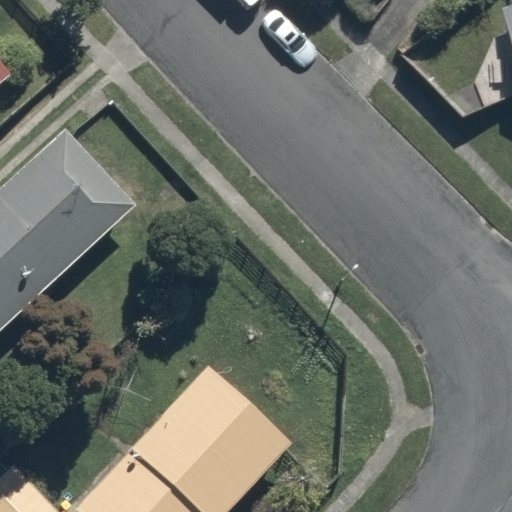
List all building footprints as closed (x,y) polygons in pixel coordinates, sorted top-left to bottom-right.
[(0,43),(0,99),(28,76),(0,43)] [(67,122),(0,183),(0,330),(140,202),(67,122)] [(135,441),(211,511),(227,511),(304,431),(219,352),(135,441)] [(211,511),(135,441),(80,500),(93,511),(211,511)] [(66,511),(8,452),(0,460),(0,510),(1,511),(66,511)]
